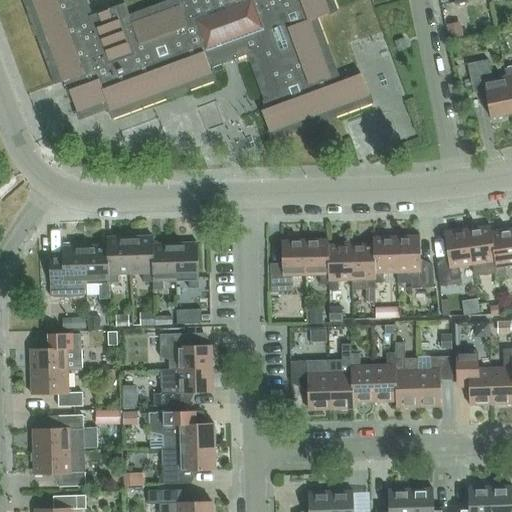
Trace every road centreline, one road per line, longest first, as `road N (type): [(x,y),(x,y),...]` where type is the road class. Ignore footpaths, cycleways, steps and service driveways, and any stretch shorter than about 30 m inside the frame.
road 1 (residential): [(511,442),(253,450)]
road 2 (residential): [(253,450),(245,194)]
road 3 (residential): [(457,183),(245,194)]
road 4 (residential): [(245,194),(82,197),(52,184)]
road 5 (residential): [(457,183),(420,0)]
